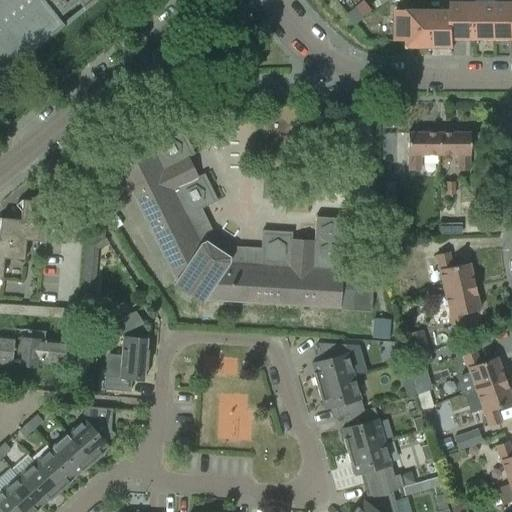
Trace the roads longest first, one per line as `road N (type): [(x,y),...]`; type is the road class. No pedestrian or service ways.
road 1 (residential): [(131,462),(159,481),(302,492),(312,467),(304,436),(276,355),(257,340),(171,340),(162,355),(155,440)]
road 2 (tertiary): [(0,175),(209,0)]
road 3 (residential): [(272,0),(305,41),(344,71),(403,82),(511,81)]
